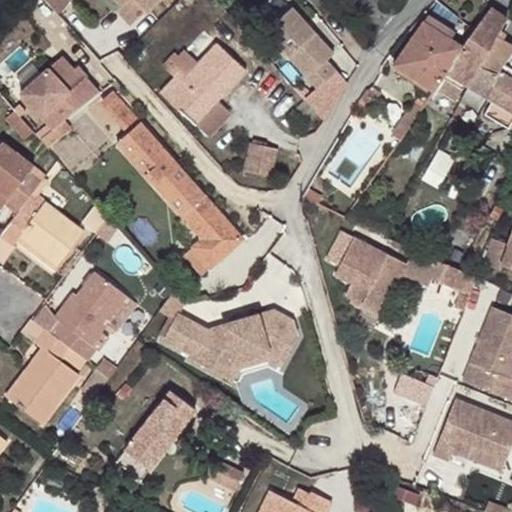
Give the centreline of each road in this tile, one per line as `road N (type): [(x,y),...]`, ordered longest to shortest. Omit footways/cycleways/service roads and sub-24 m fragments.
road 1 (unclassified): [(292,189),(291,215),(355,458)]
road 2 (unknown): [(291,203),(230,179),(88,25)]
road 3 (residential): [(417,0),(292,189)]
